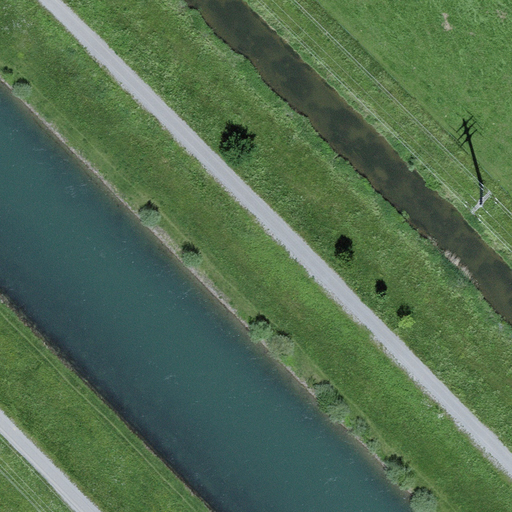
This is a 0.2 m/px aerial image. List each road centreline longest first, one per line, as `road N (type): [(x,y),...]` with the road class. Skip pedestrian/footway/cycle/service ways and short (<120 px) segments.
road 1 (track): [(47,0),(511,463)]
road 2 (track): [(0,416),(93,511)]
